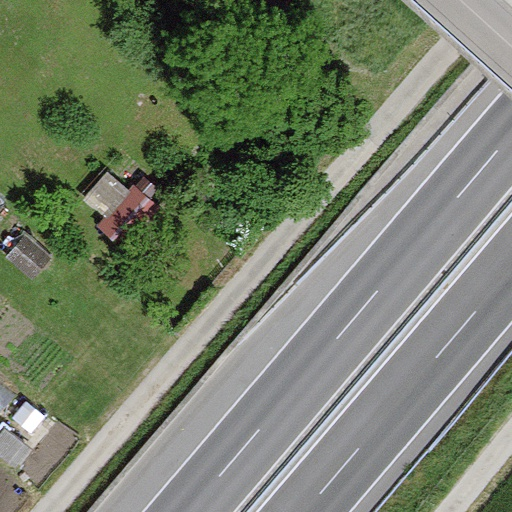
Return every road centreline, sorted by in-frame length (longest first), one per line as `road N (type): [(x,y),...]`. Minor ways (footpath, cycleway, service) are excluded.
road 1 (motorway): [(511,131),(188,511)]
road 2 (motorway): [(302,511),(511,265)]
